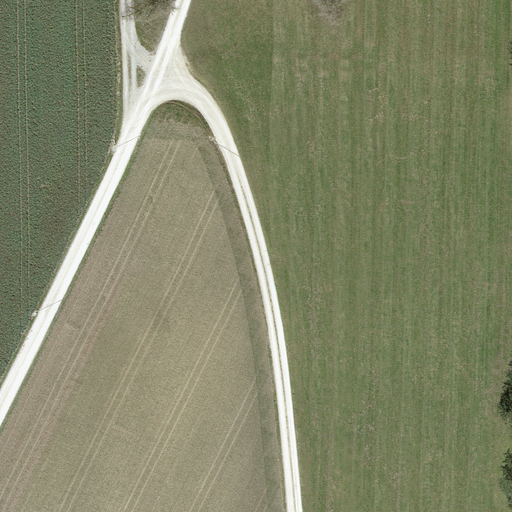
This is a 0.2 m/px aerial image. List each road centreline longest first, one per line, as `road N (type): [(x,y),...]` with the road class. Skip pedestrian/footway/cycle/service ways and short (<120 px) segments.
road 1 (track): [(183,0),(158,76),(199,97),(232,154),(287,378),(297,511)]
road 2 (track): [(0,417),(158,76),(135,63),(129,0)]
